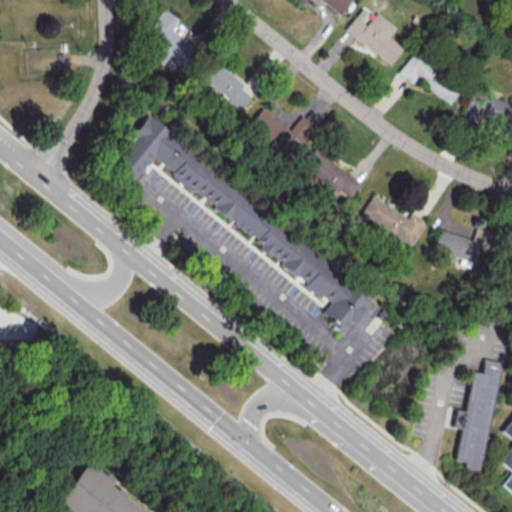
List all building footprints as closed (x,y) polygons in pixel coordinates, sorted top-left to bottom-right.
[(349,0),(298,0),(302,3),(304,0),(319,0),(337,15),(349,0)] [(176,18),(161,8),(142,34),(154,42),(147,52),(166,66),(171,59),(176,63),(191,43),(169,28),(176,18)] [(343,29),(387,64),(400,48),(386,37),(394,27),(374,12),(369,18),(358,10),(343,29)] [(196,76),(240,108),(249,95),(240,88),(243,83),(210,58),(196,76)] [(511,124),(511,101),(496,101),(496,89),(464,89),(465,124),(511,124)] [(288,129),(260,107),(247,123),(270,141),(263,149),(281,164),(312,124),(299,115),(288,129)] [(142,119),(106,164),(130,183),(148,159),(330,300),(319,314),(343,332),(371,296),(142,119)] [(349,197),(360,184),(313,146),(300,163),(336,192),(339,189),(349,197)] [(410,246),(424,221),(409,212),(407,216),(370,195),(360,212),(378,224),(370,236),(394,250),(401,240),(410,246)] [(453,460),(463,461),(462,468),(480,471),(497,360),(482,358),(480,372),(470,370),(464,410),(454,408),(451,427),(458,428),(453,460)] [(511,414),(500,431),(511,440),(497,461),(510,471),(500,484),(511,493),(511,414)] [(148,511),(88,464),(53,502),(65,511),(148,511)]
